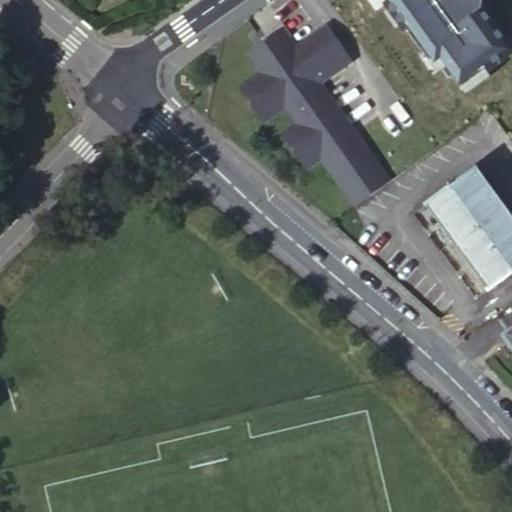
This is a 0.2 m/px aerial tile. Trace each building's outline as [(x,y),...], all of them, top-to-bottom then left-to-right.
[(369,0),(377,11),(387,3),(385,0),(369,0)] [(388,0),(434,57),(442,51),(466,83),(511,46),(511,38),(484,2),(483,0),(388,0)] [(260,72),(239,88),(263,122),(284,107),(297,124),(283,135),(307,168),(322,157),(357,204),(391,179),(317,80),(349,57),(324,24),(293,48),(279,29),(246,53),(260,72)] [(511,273),(511,214),(477,167),(427,203),(491,289),(511,273)] [(511,324),(498,335),(511,354),(511,324)]
